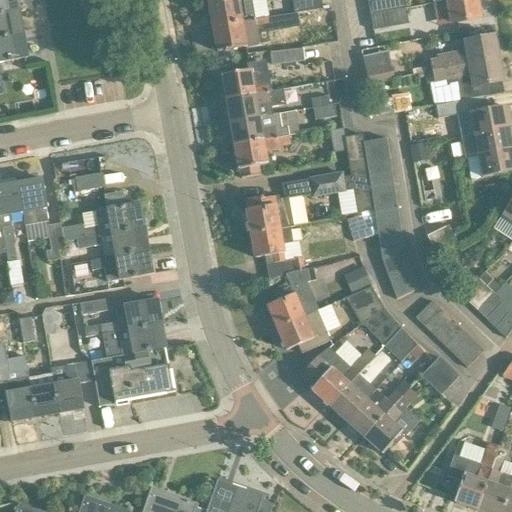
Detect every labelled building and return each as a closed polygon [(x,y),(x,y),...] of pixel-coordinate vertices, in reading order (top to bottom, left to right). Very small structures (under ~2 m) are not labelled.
[(0,0),(0,16),(18,13),(15,0),(0,0)] [(255,23),(255,20),(251,0),(250,0),(244,0),(208,7),(213,30),(255,23)] [(295,15),(303,14),(322,11),(320,0),(291,0),(294,13),(295,15)] [(370,18),(406,11),(404,0),(384,0),(368,3),(370,18)] [(476,0),(459,0),(447,2),(451,26),(480,20),(476,0)] [(406,11),(370,18),(373,33),(409,26),(406,11)] [(18,13),(0,16),(0,40),(22,36),(18,13)] [(305,28),(303,14),(295,15),(294,13),(255,20),(255,23),(213,30),(217,54),(224,53),(225,54),(227,53),(227,52),(245,49),(246,52),(260,50),(260,46),(271,45),(269,33),(305,28)] [(22,36),(0,40),(0,64),(27,60),(22,36)] [(432,73),(498,61),(494,38),(463,44),(465,52),(436,57),(437,60),(430,62),(432,73)] [(302,51),(282,54),(270,56),(272,68),(304,63),(302,51)] [(483,87),(502,84),(498,61),(432,73),(418,75),(419,79),(427,78),(428,86),(432,85),(437,107),(437,108),(460,103),(485,99),(483,87)] [(391,68),(365,73),(368,86),(394,81),(391,68)] [(226,101),(269,93),(267,81),(254,84),(252,72),(221,77),(226,101)] [(230,125),(273,117),(272,108),(285,106),(282,92),(269,94),(269,93),(226,101),(230,125)] [(403,113),(411,111),(408,95),(395,98),(398,114),(403,113)] [(314,109),(328,107),(327,98),(311,100),(312,110),(314,109)] [(398,114),(395,98),(364,104),(367,120),(398,114)] [(328,107),(314,109),(315,121),(335,118),(333,106),(328,107)] [(473,137),(508,130),(504,108),(469,115),(473,137)] [(234,148),(289,138),(289,137),(288,129),(283,130),(281,116),(273,117),(230,125),(234,148)] [(468,160),(511,152),(508,130),(473,137),(461,139),(465,160),(468,159),(468,160)] [(330,133),(334,154),(346,152),(345,140),(343,131),(330,133)] [(360,145),(363,145),(362,137),(345,140),(346,152),(349,168),(364,165),(362,156),(360,145)] [(289,138),(234,148),(238,172),(240,172),(241,180),(275,175),(273,166),(269,166),(267,153),(279,151),(278,149),(291,147),(289,138)] [(362,156),(388,152),(386,141),(363,145),(360,145),(362,156)] [(410,148),(413,164),(427,162),(424,145),(410,148)] [(511,151),(511,152),(468,160),(472,180),(481,178),(482,180),(497,177),(511,174),(511,151)] [(365,168),(390,164),(388,152),(362,156),(364,165),(365,168)] [(367,180),(392,176),(390,164),(365,168),(367,180)] [(342,174),(337,174),(308,179),(309,181),(282,185),(285,200),(289,199),(311,196),(311,200),(346,194),(346,193),(353,192),(357,217),(373,214),(371,203),(369,191),(367,180),(365,168),(364,165),(349,168),(351,178),(343,179),(342,174)] [(101,175),(75,180),(78,194),(104,190),(101,175)] [(369,191),(393,187),(392,176),(367,180),(369,191)] [(22,215),(25,228),(47,224),(45,212),(47,211),(41,181),(18,185),(23,215),(22,215)] [(10,218),(22,215),(23,215),(18,185),(0,188),(0,224),(4,246),(6,259),(12,288),(24,286),(20,262),(17,262),(14,243),(15,243),(10,218)] [(498,185),(484,188),(486,199),(500,196),(498,185)] [(371,203),(395,199),(393,187),(369,191),(371,203)] [(77,242),(143,230),(139,206),(124,209),(121,196),(105,199),(107,209),(95,212),(98,228),(86,230),(85,226),(62,230),(65,244),(77,242)] [(294,229),(291,212),(283,213),(280,198),(262,202),(246,204),(247,213),(246,213),(250,236),(291,229),(291,230),(294,229)] [(373,215),(397,211),(395,199),(371,203),(373,214),(373,215)] [(511,201),(501,218),(511,224),(511,201)] [(376,226),(399,223),(397,211),(373,215),(376,226)] [(376,226),(373,215),(373,214),(357,217),(359,227),(349,229),(353,244),(378,237),(376,226)] [(378,238),(401,234),(399,223),(376,226),(378,237),(378,238)] [(46,227),(48,240),(49,240),(52,252),(46,253),(48,263),(60,261),(59,252),(65,251),(64,244),(65,244),(62,230),(61,225),(48,227),(46,227)] [(432,250),(454,238),(449,227),(427,238),(432,250)] [(264,258),(266,267),(286,263),(283,246),(294,244),(291,230),(291,229),(250,236),(254,260),(264,258)] [(104,261),(148,253),(143,230),(77,242),(79,251),(102,247),(104,260),(104,261)] [(380,250),(403,246),(401,234),(378,238),(380,250)] [(447,256),(454,253),(460,249),(454,238),(432,250),(437,260),(446,256),(447,256)] [(382,261),(405,258),(403,246),(380,250),(382,261)] [(104,261),(104,260),(90,263),(92,273),(104,271),(106,283),(119,281),(119,282),(152,276),(148,253),(104,261)] [(387,277),(409,269),(405,258),(382,261),(387,277)] [(302,260),(292,262),(293,275),(303,272),(302,260)] [(391,288),(413,280),(409,269),(387,277),(391,288)] [(319,312),(307,284),(315,281),(313,270),(303,272),(293,275),(286,278),(291,289),(275,296),(278,304),(267,309),(276,330),(317,313),(319,312)] [(372,287),(364,270),(344,278),(352,295),(372,287)] [(486,288),(492,282),(485,274),(479,281),(486,288)] [(486,288),(479,281),(476,278),(459,296),(469,305),(486,288)] [(396,302),(418,291),(413,280),(391,288),(396,302)] [(477,313),(494,295),(486,288),(469,305),(477,313)] [(363,326),(383,309),(372,290),(371,289),(346,300),(361,326),(363,326)] [(511,313),(494,295),(477,313),(506,341),(511,331),(511,313)] [(82,316),(109,313),(107,302),(81,305),(82,316)] [(102,337),(161,326),(156,302),(112,311),(114,324),(100,327),(101,328),(102,336),(102,337)] [(424,329),(440,312),(432,303),(415,320),(424,329)] [(385,349),(401,331),(384,311),(383,309),(363,326),(385,349)] [(433,337),(449,320),(440,312),(424,329),(433,337)] [(330,343),(326,334),(317,313),(276,330),(286,352),(302,346),(305,354),(330,343)] [(35,343),(31,319),(19,321),(23,344),(35,343)] [(441,345),(458,328),(449,320),(433,337),(441,345)] [(165,350),(161,326),(102,337),(104,346),(121,343),(124,358),(165,350)] [(450,354),(466,337),(458,328),(441,345),(450,354)] [(401,331),(385,349),(400,363),(417,347),(401,331)] [(458,362),(475,345),(466,337),(450,354),(458,362)] [(467,370),(483,353),(475,345),(458,362),(467,370)] [(0,377),(10,376),(5,346),(0,346),(0,377)] [(423,354),(417,347),(409,355),(416,362),(423,354)] [(87,364),(90,384),(94,383),(99,409),(100,409),(116,406),(116,404),(175,394),(175,393),(173,393),(165,350),(124,358),(99,362),(94,363),(87,364)] [(358,375),(359,376),(367,367),(359,359),(350,369),(329,350),(318,358),(302,376),(315,388),(311,392),(329,408),(358,375)] [(438,360),(436,363),(420,378),(441,398),(459,379),(438,360)] [(511,363),(502,378),(511,381),(511,363)] [(28,380),(29,380),(26,364),(16,366),(18,382),(12,383),(5,384),(12,425),(36,420),(28,380)] [(78,386),(90,384),(87,364),(51,371),(52,376),(59,416),(83,412),(78,386)] [(376,391),(359,376),(358,375),(329,408),(347,424),(376,391)] [(36,420),(59,416),(52,376),(29,380),(28,380),(36,420)] [(401,399),(402,399),(411,388),(404,382),(387,401),(376,391),(347,424),(364,440),(401,399)] [(409,406),(402,399),(401,399),(364,440),(382,456),(402,435),(392,425),(406,410),(409,406)] [(499,407),(495,418),(506,422),(510,411),(499,407)] [(476,511),(495,460),(499,449),(489,446),(481,467),(453,457),(446,478),(461,484),(454,504),(475,511),(476,511)] [(503,463),(495,460),(476,511),(501,511),(511,483),(511,480),(498,476),(503,465),(503,463)] [(271,511),(273,507),(263,503),(265,498),(217,482),(206,511),(271,511)] [(511,511),(511,483),(501,511),(511,511)] [(200,511),(197,511),(198,506),(151,490),(142,511),(200,511)] [(126,511),(84,498),(79,511),(126,511)]
